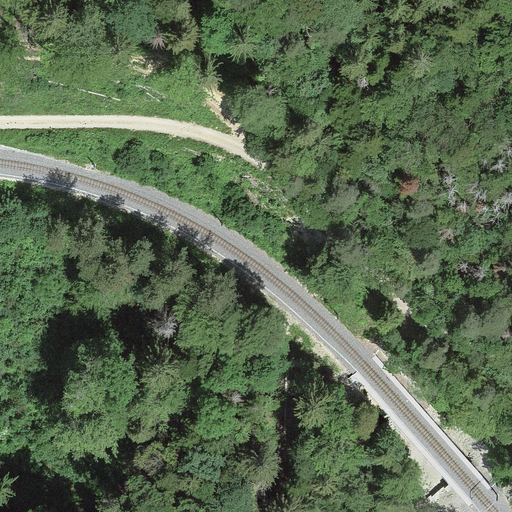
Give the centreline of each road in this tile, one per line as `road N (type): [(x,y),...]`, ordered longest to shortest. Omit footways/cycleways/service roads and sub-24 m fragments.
road 1 (track): [(511,369),(444,335),(254,152),(211,134),(128,119),(0,120)]
road 2 (track): [(0,52),(153,72),(220,96),(245,124),(254,152)]
